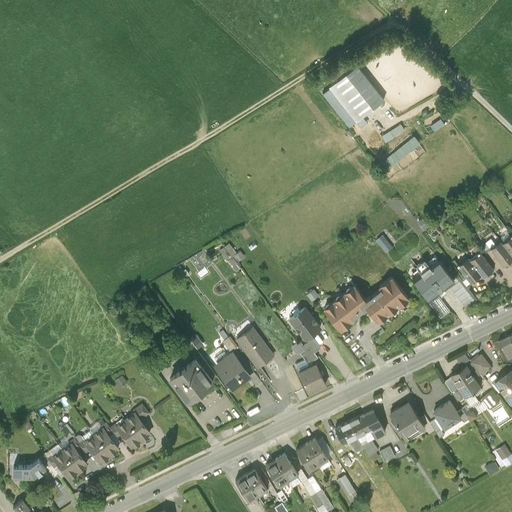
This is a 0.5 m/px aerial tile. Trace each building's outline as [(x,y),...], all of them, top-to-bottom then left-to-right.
[(384,100),(357,65),(329,87),(362,129),(369,125),(362,117),(384,100)] [(386,141),(407,131),(403,124),(382,134),(386,141)] [(416,134),(382,161),(388,169),(422,141),(416,134)] [(376,236),(384,248),(396,240),(387,228),(376,236)] [(511,234),(502,242),(511,255),(511,234)] [(508,260),(511,257),(511,255),(502,242),(500,239),(494,243),(490,238),(485,242),(503,265),(506,265),(508,264),(508,260)] [(236,253),(236,248),(223,248),(223,257),(230,256),(230,253),(236,253)] [(199,272),(212,263),(203,249),(190,258),(199,272)] [(467,256),(480,273),(482,276),(487,272),(490,272),(492,271),(493,269),(492,268),(479,250),(469,258),(467,256)] [(476,276),(480,273),(467,256),(458,263),(458,262),(456,263),(471,281),(474,282),(476,280),(476,276)] [(236,269),(241,267),(237,257),(231,260),(236,269)] [(454,280),(437,257),(429,263),(426,260),(418,267),(420,270),(412,276),(429,299),(454,280)] [(363,308),(366,305),(376,319),(379,319),(407,297),(408,295),(392,275),(390,274),(378,283),(378,285),(381,289),(370,297),(368,295),(365,297),(355,284),(353,284),(325,305),(324,308),(339,327),(342,328),(353,319),(353,317),(352,316),(356,314),(353,310),(361,305),(363,308)] [(320,327),(305,307),(300,310),(298,308),(292,312),(294,315),(290,318),(296,326),(296,328),(299,332),(301,333),(305,338),(320,327)] [(268,345),(254,327),(243,336),(251,347),(247,350),(259,366),(272,356),(265,348),(268,345)] [(511,333),(498,340),(507,358),(511,355),(511,333)] [(231,335),(225,339),(232,350),(238,346),(231,335)] [(483,373),(493,363),(481,351),(471,361),(483,373)] [(250,375),(233,353),(217,364),(224,373),(225,372),(228,377),(225,379),(232,388),(250,375)] [(326,383),(315,360),(313,360),(309,363),(305,358),(295,363),(309,392),(326,383)] [(196,360),(196,359),(170,378),(170,379),(171,379),(175,384),(174,384),(187,401),(213,382),(200,365),(196,360)] [(480,385),(466,365),(457,371),(456,370),(450,374),(470,404),(478,399),(472,390),(480,385)] [(511,396),(511,372),(510,370),(503,376),(502,375),(494,381),(509,399),(511,396)] [(482,394),(490,407),(499,401),(492,389),(482,394)] [(450,399),(433,410),(444,426),(460,416),(450,399)] [(424,424),(409,401),(400,407),(397,406),(390,411),(390,413),(405,437),(424,424)] [(372,409),(349,420),(356,435),(370,428),(374,436),(385,430),(381,422),(380,423),(377,416),(376,416),(372,409)] [(135,412),(126,419),(142,441),(148,436),(147,434),(150,432),(135,412)] [(135,446),(142,441),(126,419),(116,426),(131,446),(134,444),(135,446)] [(356,435),(349,420),(334,427),(338,434),(335,435),(337,438),(339,437),(341,441),(356,435)] [(103,428),(94,435),(110,456),(117,451),(116,450),(118,448),(103,428)] [(110,456),(94,435),(85,442),(100,461),(102,460),(103,461),(110,456)] [(314,437),(305,443),(318,463),(327,457),(314,437)] [(493,449),(501,467),(511,461),(511,451),(508,442),(493,449)] [(318,463),(305,443),(296,448),(309,468),(318,463)] [(385,459),(397,454),(391,443),(380,448),(385,459)] [(72,444),(62,450),(79,472),(86,467),(84,465),(87,464),(72,444)] [(73,477),(79,472),(62,450),(54,457),(69,477),(71,475),(73,477)] [(284,453),(275,458),(288,478),(297,473),(284,453)] [(288,478),(275,458),(265,464),(278,484),(288,478)] [(30,465),(13,465),(13,478),(34,478),(46,469),(38,459),(30,465)] [(495,459),(486,465),(492,473),(501,467),(495,459)] [(254,469),(245,474),(258,494),(266,489),(254,469)] [(347,472),(338,477),(351,500),(361,494),(347,472)] [(258,494),(245,474),(235,480),(248,500),(258,494)] [(278,492),(284,500),(288,496),(282,488),(278,492)] [(29,508),(22,499),(13,506),(18,511),(44,511),(41,511),(27,511),(29,511),(29,508)] [(276,504),(279,511),(290,511),(285,500),(276,504)]
